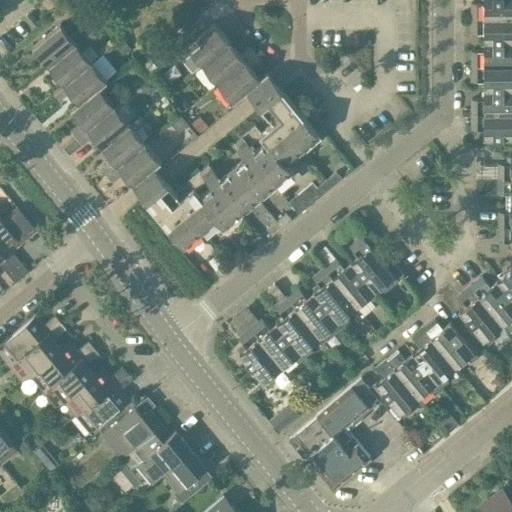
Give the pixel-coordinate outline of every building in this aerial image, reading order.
[(41,0),(48,9),(59,0),(58,0),(41,0)] [(471,1),(471,16),(511,16),(511,0),(483,0),(484,1),(471,1)] [(484,31),(484,40),(511,40),(511,16),(471,16),(471,32),(484,31)] [(32,45),(49,65),(97,25),(91,18),(70,35),(60,23),(32,45)] [(176,52),(192,72),(202,63),(230,41),(214,21),(186,44),(179,34),(151,57),(158,66),(176,52)] [(97,25),(49,65),(64,83),(92,60),(82,49),(103,32),(97,25)] [(123,52),(130,47),(122,38),(115,43),(123,52)] [(471,49),(471,64),(511,64),(511,40),(484,40),(484,49),(471,49)] [(218,82),(256,51),(250,44),(240,52),(230,41),(202,63),(218,82)] [(256,51),(218,82),(233,101),(247,90),(261,79),(251,66),(261,58),(256,51)] [(92,60),(64,83),(53,91),(59,98),(69,90),(79,101),(79,102),(99,86),(100,86),(107,80),(92,60)] [(511,64),(471,64),(471,80),(484,80),(484,88),(511,88),(511,64)] [(269,73),(261,79),(247,90),(257,102),(272,121),(261,130),(284,159),(318,132),(278,83),(269,73)] [(157,86),(150,78),(142,85),(146,89),(153,90),(157,86)] [(115,105),(100,86),(99,86),(79,102),(79,101),(71,108),(81,120),(71,128),(77,136),(115,105)] [(472,97),(471,112),(511,111),(511,88),(484,88),(484,97),(472,97)] [(102,146),(130,123),(115,105),(77,136),(64,146),(69,153),(92,134),(102,146)] [(511,111),(471,112),(471,128),(484,128),(484,137),(511,136),(511,111)] [(189,124),(180,114),(170,122),(179,132),(189,124)] [(209,124),(202,115),(193,122),(200,131),(209,124)] [(101,166),(107,173),(145,142),(130,123),(102,146),(111,157),(101,166)] [(284,159),(261,130),(255,124),(238,138),(273,181),(291,167),(284,159)] [(245,156),(233,166),(256,195),(273,181),(238,138),(233,141),(245,156)] [(123,171),(133,184),(155,166),(161,161),(145,142),(107,173),(113,179),(123,171)] [(498,177),(511,177),(511,152),(511,162),(498,162),(498,177)] [(203,166),(239,209),(256,195),(233,166),(220,177),(208,162),(203,166)] [(182,243),(199,230),(215,216),(192,187),(180,196),(168,182),(161,173),(155,166),(133,184),(139,192),(182,243)] [(192,187),(215,216),(222,224),(239,209),(203,166),(186,180),(192,187)] [(336,171),(326,179),(332,185),(341,178),(336,171)] [(511,192),(511,201),(511,177),(498,177),(498,192),(511,192)] [(322,193),(332,185),(326,179),(317,186),(313,181),(289,200),(299,212),(322,193)] [(0,204),(9,197),(0,186),(0,204)] [(498,210),(498,225),(511,224),(511,201),(511,210),(498,210)] [(11,250),(37,228),(19,206),(3,219),(0,215),(0,249),(20,274),(27,269),(11,250)] [(282,226),(291,218),(286,212),(276,219),(282,226)] [(282,226),(276,219),(267,227),(272,234),(282,226)] [(511,224),(498,225),(498,240),(510,241),(510,250),(511,249),(511,224)] [(358,254),(351,260),(379,294),(404,274),(385,250),(379,255),(362,235),(350,245),(358,254)] [(0,249),(0,262),(14,280),(20,274),(0,249)] [(236,252),(226,260),(232,267),(241,259),(236,252)] [(336,256),(324,266),(356,304),(367,295),(372,300),(379,294),(351,260),(344,266),(336,256)] [(232,267),(226,260),(217,267),(222,274),(232,267)] [(321,285),(314,290),(342,325),(349,319),(345,313),(356,304),(324,266),(313,275),(321,285)] [(511,268),(510,267),(496,279),(511,297),(511,268)] [(511,322),(511,297),(496,279),(490,284),(482,274),(470,284),(502,322),(506,328),(511,322)] [(490,331),(502,322),(470,284),(458,293),(466,303),(459,309),(464,314),(458,319),(477,342),(482,338),(487,343),(495,337),(490,331)] [(299,286),(287,296),(319,335),(330,325),(334,331),(342,325),(314,290),(307,296),(299,286)] [(283,315),(277,321),(305,355),(312,349),(308,344),(319,335),(287,296),(276,306),(283,315)] [(0,351),(9,363),(61,321),(55,314),(44,323),(36,313),(0,342),(0,351)] [(305,355),(277,321),(270,327),(262,317),(250,327),(282,365),(293,356),(297,361),(305,355)] [(442,327),(434,317),(423,326),(455,365),(466,355),(470,361),(478,354),(472,346),(477,342),(458,319),(453,323),(450,320),(442,327)] [(61,321),(9,363),(23,379),(30,373),(30,372),(62,346),(61,345),(54,336),(66,327),(61,321)] [(412,351),(441,385),(448,379),(444,374),(455,365),(423,326),(412,335),(420,345),(412,351)] [(282,365),(250,327),(238,336),(246,346),(239,352),(267,386),(275,380),(271,374),(282,365)] [(43,388),(94,346),(88,339),(77,349),(69,339),(61,345),(62,346),(30,372),(30,373),(43,388)] [(94,346),(43,388),(56,405),(63,399),(63,398),(96,371),(95,370),(88,362),(99,353),(94,346)] [(386,357),(418,395),(429,386),(433,391),(441,385),(412,351),(405,357),(397,347),(386,357)] [(411,410),(407,404),(418,395),(386,357),(375,366),(383,376),(369,387),(377,397),(383,392),(403,416),(411,410)] [(63,398),(63,399),(76,414),(128,372),(122,365),(110,374),(102,364),(95,370),(96,371),(63,398)] [(343,378),(349,372),(344,366),(340,369),(340,374),(343,378)] [(128,372),(76,414),(89,430),(129,397),(121,387),(133,378),(128,372)] [(288,438),(302,455),(307,451),(308,452),(309,452),(323,469),(322,470),(334,484),(370,455),(357,440),(355,437),(345,445),(334,432),(348,421),(377,397),(369,387),(360,376),(317,413),(317,414),(288,438)] [(130,450),(156,428),(162,424),(143,398),(102,432),(121,457),(130,450)] [(271,420),(280,430),(290,422),(281,411),(271,420)] [(450,412),(439,421),(447,431),(458,422),(450,412)] [(0,461),(1,462),(17,449),(0,427),(0,461)] [(163,471),(190,448),(175,429),(164,438),(156,428),(130,450),(153,479),(163,471)] [(204,467),(190,448),(163,471),(177,489),(172,493),(180,503),(201,485),(211,477),(203,467),(204,467)] [(24,491),(16,482),(12,486),(11,491),(16,497),(24,491)] [(485,510),(482,511),(511,511),(511,499),(503,488),(481,504),(485,510)] [(224,495),(203,511),(238,511),(229,501),(224,495)] [(73,506),(78,511),(94,511),(83,498),(73,506)]
